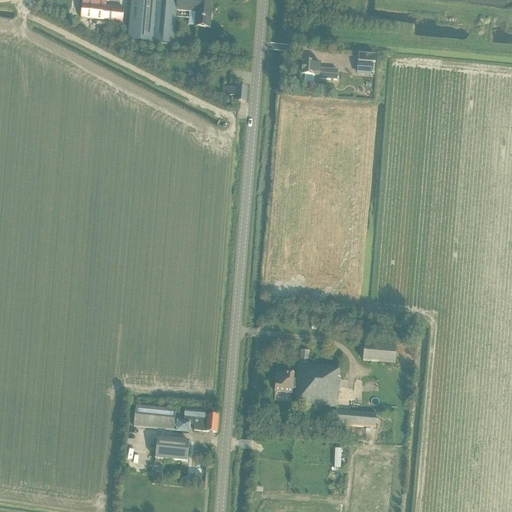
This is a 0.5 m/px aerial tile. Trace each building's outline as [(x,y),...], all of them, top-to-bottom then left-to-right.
[(109,22),(108,25),(122,27),(124,9),(106,6),(106,0),(82,0),(81,19),(109,22)] [(195,14),(194,28),(209,29),(211,5),(198,4),(198,0),(131,0),(127,42),(173,46),(177,12),(195,14)] [(359,55),(359,63),(375,64),(376,57),(359,55)] [(303,61),(301,76),(305,76),(304,83),(312,83),(313,76),(318,77),(319,79),(337,81),(338,71),(320,69),(320,63),(303,61)] [(358,73),(371,74),(372,74),(373,64),(359,63),(358,73)] [(236,97),(235,103),(246,103),(247,88),(237,87),(236,88),(224,87),(223,96),(236,97)] [(142,135),(184,136),(185,110),(143,108),(142,135)] [(397,343),(365,341),(363,362),(395,365),(397,343)] [(300,352),(300,364),(308,365),(309,358),(309,355),(309,353),(300,352)] [(283,374),(283,375),(277,374),(275,393),(292,395),(293,389),(295,390),(296,386),(297,386),(295,405),(337,408),(340,379),(338,378),(339,368),(299,364),(297,380),(294,380),(293,375),(283,374)] [(176,425),(174,425),(175,411),(136,407),(133,428),(175,432),(175,434),(189,435),(190,424),(194,425),(194,431),(216,434),(218,417),(205,416),(206,410),(184,408),(184,411),(183,422),(176,422),(176,425)] [(335,425),(345,426),(375,429),(376,415),(336,411),(335,425)] [(157,439),(155,460),(187,463),(189,442),(157,439)] [(188,483),(201,484),(202,475),(193,475),(189,478),(188,483)]
